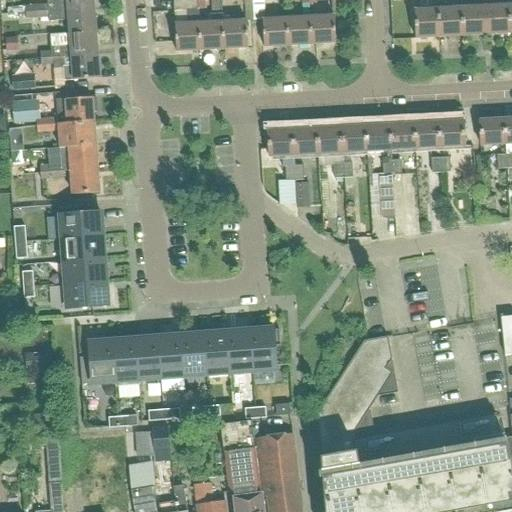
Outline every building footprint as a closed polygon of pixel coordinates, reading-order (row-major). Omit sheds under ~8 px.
[(71,10),(94,8),(93,0),(47,0),(48,5),(25,7),(26,13),(71,10)] [(176,52),(201,51),(199,24),(200,24),(199,10),(197,10),(196,0),(173,0),(174,12),(176,52)] [(416,40),(440,38),(438,9),(438,0),(426,1),(427,9),(414,10),(416,40)] [(463,37),(487,36),(484,0),(473,0),(473,7),(462,8),(463,37)] [(496,0),(484,0),(487,36),(510,35),(509,5),(497,6),(496,0)] [(96,31),(94,8),(71,10),(26,13),(26,19),(49,18),(49,21),(72,19),(73,33),(96,31)] [(462,8),(438,9),(440,38),(463,37),(462,8)] [(212,23),(200,24),(199,24),(201,51),(224,50),(223,23),(224,23),(223,14),(211,15),(212,23)] [(310,18),(312,45),(336,44),(334,17),(310,18)] [(287,19),(288,47),(312,45),(310,18),(287,19)] [(288,47),(287,19),(262,21),(264,48),(288,47)] [(223,23),(224,50),(248,49),(247,21),(224,23),(223,23)] [(63,64),(63,57),(98,55),(96,31),(73,33),(74,44),(62,45),(62,51),(51,51),(52,64),(54,64),(63,64)] [(52,64),(51,51),(40,52),(41,65),(52,64)] [(100,79),(98,55),(63,57),(63,64),(54,64),(54,69),(63,68),(64,81),(100,79)] [(34,75),(12,77),(13,90),(35,88),(34,75)] [(37,133),(48,132),(47,119),(36,119),(34,96),(11,98),(13,126),(36,124),(37,133)] [(57,101),(58,118),(59,125),(94,122),(93,112),(97,112),(96,98),(92,99),(92,98),(57,101)] [(58,118),(47,119),(48,132),(59,132),(61,148),(96,146),(94,122),(59,125),(58,118)] [(480,147),(505,146),(504,120),(479,121),(480,147)] [(463,121),(438,123),(440,149),(465,147),(463,121)] [(415,150),(440,149),(438,123),(414,124),(415,150)] [(391,151),(415,150),(414,124),(390,125),(391,151)] [(392,176),(392,161),(391,151),(390,125),(365,127),(367,153),(382,152),(383,177),(378,177),(379,195),(393,194),(392,176)] [(342,154),(367,153),(365,127),(341,128),(342,154)] [(341,128),(317,129),(318,155),(318,165),(334,165),(334,164),(343,163),(342,154),(341,128)] [(294,157),(318,155),(317,129),(292,131),(294,157)] [(296,182),(295,166),(294,157),(292,131),(267,132),(269,158),(285,157),(286,182),(296,182)] [(62,165),(51,166),(52,179),(63,178),(63,173),(70,172),(70,171),(97,169),(96,146),(61,148),(62,165)] [(498,170),(507,170),(506,151),(502,151),(503,155),(497,156),(498,170)] [(440,159),(441,174),(450,173),(450,158),(440,159)] [(441,174),(440,159),(431,159),(431,174),(441,174)] [(401,160),(392,161),(392,176),(402,176),(401,160)] [(344,179),(343,163),(334,164),(334,165),(334,179),(344,179)] [(343,163),(344,179),(354,178),(353,163),(343,163)] [(40,180),(52,179),(51,166),(39,167),(40,180)] [(304,166),(295,166),(296,182),(305,181),(304,166)] [(99,193),(97,169),(70,171),(70,172),(72,195),(99,193)] [(421,199),(436,198),(435,174),(420,175),(421,199)] [(282,184),(283,204),(295,203),(294,183),(282,184)] [(310,207),(308,183),(295,183),(297,208),(310,207)] [(62,240),(102,237),(100,213),(60,217),(62,240)] [(15,244),(26,243),(25,227),(13,228),(15,244)] [(63,263),(104,260),(102,237),(62,240),(63,263)] [(27,259),(26,243),(15,244),(16,260),(27,259)] [(65,286),(106,283),(104,260),(63,263),(65,285),(65,286)] [(22,273),(23,289),(33,288),(32,272),(22,273)] [(65,286),(65,285),(60,285),(62,310),(107,307),(106,283),(65,286)] [(34,298),(33,288),(23,289),(24,299),(34,298)] [(511,317),(502,319),(505,357),(511,356),(511,317)] [(273,330),(249,332),(252,372),(276,370),(274,348),(280,347),(279,330),(273,331),(273,330)] [(249,332),(226,333),(229,374),(252,372),(249,332)] [(229,374),(226,333),(203,335),(206,376),(229,374)] [(181,337),(184,378),(206,376),(203,335),(181,337)] [(158,339),(161,379),(184,378),(181,337),(158,339)] [(325,511),(511,511),(511,471),(506,439),(500,440),(496,415),(357,440),(355,432),(378,397),(398,394),(394,375),(386,370),(392,360),(388,338),(364,342),(317,415),(325,511)] [(138,381),(139,381),(161,379),(158,339),(135,340),(138,381)] [(135,340),(112,342),(115,383),(114,383),(115,388),(140,386),(139,381),(138,381),(135,340)] [(115,383),(112,342),(89,344),(92,385),(114,383),(115,383)] [(50,352),(25,354),(27,371),(52,368),(50,352)] [(289,405),(275,406),(276,417),(290,416),(289,405)] [(219,406),(209,407),(210,418),(220,417),(219,406)] [(199,419),(210,418),(209,407),(199,408),(199,419)] [(265,408),(255,409),(255,420),(266,419),(265,408)] [(255,420),(255,409),(244,409),(245,420),(255,420)] [(179,410),(164,411),(164,421),(180,420),(179,410)] [(164,421),(164,411),(148,412),(148,422),(164,421)] [(129,417),(118,418),(119,428),(129,428),(129,417)] [(119,428),(118,418),(108,419),(109,429),(119,428)] [(229,493),(233,493),(235,511),(263,511),(262,495),(260,489),(251,422),(220,426),(229,493)] [(302,511),(292,434),(256,439),(263,498),(267,498),(268,511),(302,511)] [(63,511),(61,483),(48,484),(50,511),(63,511)] [(226,511),(225,502),(212,503),(211,484),(194,486),(196,511),(226,511)] [(187,511),(183,486),(174,488),(177,511),(187,511)] [(156,511),(153,488),(130,491),(133,511),(156,511)] [(157,490),(159,511),(177,511),(174,488),(157,490)]
